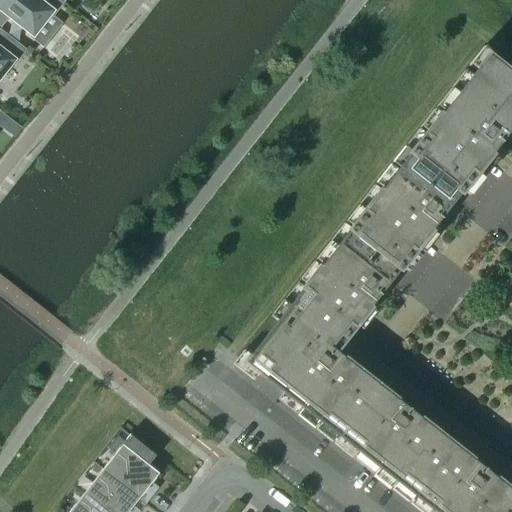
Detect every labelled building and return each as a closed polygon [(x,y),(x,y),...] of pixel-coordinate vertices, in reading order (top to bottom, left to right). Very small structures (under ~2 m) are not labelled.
[(51,16),(62,2),(59,0),(0,0),(0,9),(32,34),(48,14),(51,16)] [(13,65),(24,51),(0,32),(0,75),(10,63),(13,65)] [(450,207),(511,128),(511,78),(485,57),(399,166),(337,243),(243,364),(431,511),(511,511),(511,493),(334,353),(389,284),(450,207)] [(157,475),(145,465),(153,456),(132,439),(105,473),(145,505),(158,489),(151,483),(157,475)] [(138,511),(132,507),(138,500),(145,505),(105,473),(86,496),(106,511),(138,511)] [(106,511),(86,496),(74,511),(106,511)]
